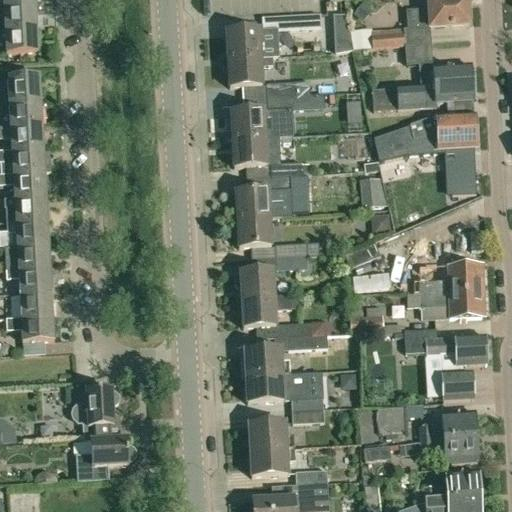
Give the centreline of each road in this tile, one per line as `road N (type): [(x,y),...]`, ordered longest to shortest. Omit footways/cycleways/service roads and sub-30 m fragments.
road 1 (residential): [(187,361),(101,364),(80,0)]
road 2 (residential): [(187,361),(166,0)]
road 3 (residential): [(511,294),(499,215),(488,0)]
road 4 (residential): [(195,511),(187,361)]
